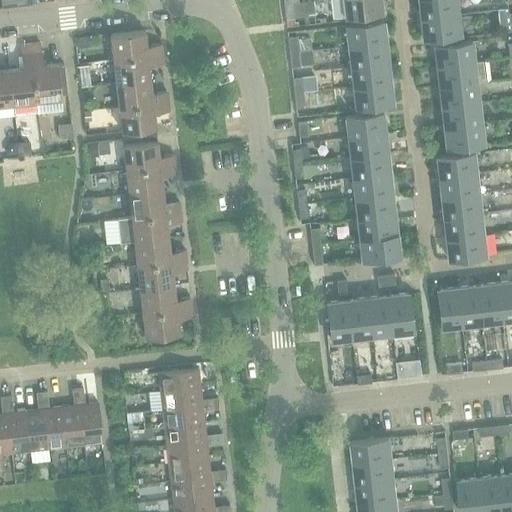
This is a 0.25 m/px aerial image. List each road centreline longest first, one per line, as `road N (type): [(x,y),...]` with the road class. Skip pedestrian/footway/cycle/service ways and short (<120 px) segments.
road 1 (residential): [(197,2),(230,24),(251,77),(283,340)]
road 2 (residential): [(0,376),(283,340)]
road 3 (residential): [(430,269),(399,0)]
road 4 (residential): [(283,407),(511,380)]
road 5 (residential): [(69,16),(197,2)]
